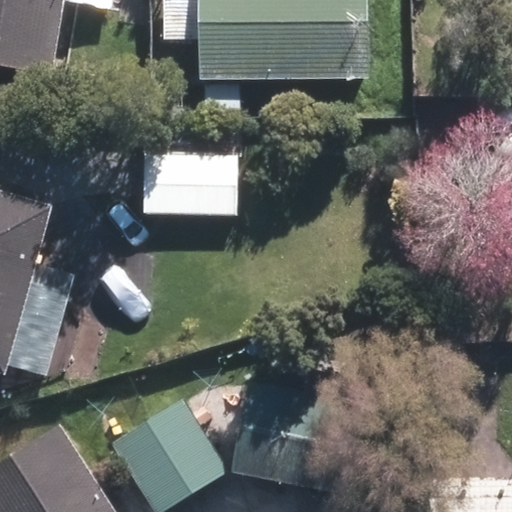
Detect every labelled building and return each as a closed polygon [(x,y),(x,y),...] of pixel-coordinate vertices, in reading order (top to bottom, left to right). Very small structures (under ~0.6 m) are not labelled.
[(0,0),(0,59),(50,67),(60,0),(0,0)] [(369,0),(213,0),(214,74),(370,73),(369,0)] [(233,160),(153,159),(153,209),(232,209),(233,160)] [(0,367),(4,368),(47,213),(0,200),(0,367)] [(233,253),(153,255),(154,319),(235,318),(233,253)] [(360,489),(381,394),(317,380),(313,400),(260,388),(243,464),(360,489)] [(183,407),(128,443),(167,504),(223,468),(183,407)] [(109,511),(64,439),(0,479),(0,511),(109,511)]
